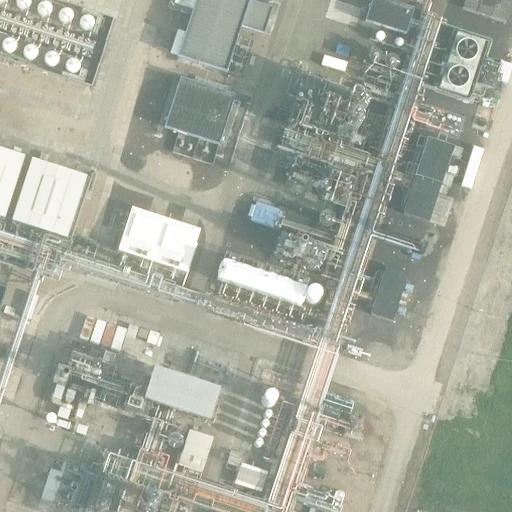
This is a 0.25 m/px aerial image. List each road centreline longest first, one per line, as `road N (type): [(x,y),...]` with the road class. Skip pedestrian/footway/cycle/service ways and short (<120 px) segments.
road 1 (unknown): [(149,0),(110,146),(116,162),(139,177),(220,200)]
road 2 (unknown): [(220,200),(286,0)]
road 3 (unknown): [(220,200),(188,319)]
